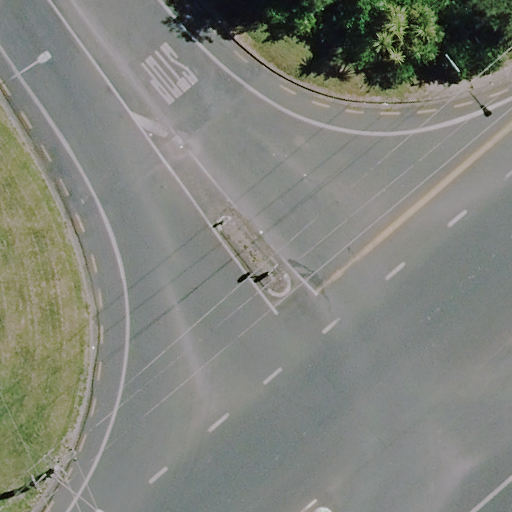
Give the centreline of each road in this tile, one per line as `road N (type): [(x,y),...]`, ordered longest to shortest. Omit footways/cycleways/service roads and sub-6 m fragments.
road 1 (tertiary): [(38,0),(158,161),(351,348)]
road 2 (secondary): [(165,511),(351,348)]
road 3 (secondary): [(351,348),(511,221)]
road 4 (tertiary): [(351,348),(494,493)]
